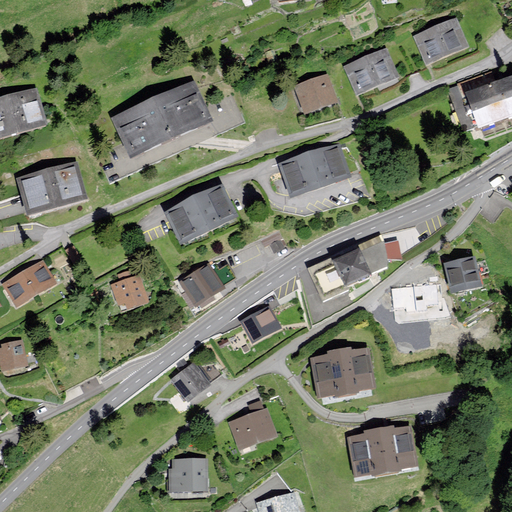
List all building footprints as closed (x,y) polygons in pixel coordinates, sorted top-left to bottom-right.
[(469,49),(457,21),(414,40),(426,68),(469,49)] [(398,80),(387,53),(344,71),(356,98),(398,80)] [(511,76),(495,82),(491,73),(450,88),(465,129),(478,124),(479,127),(511,115),(511,76)] [(337,107),(328,79),(294,90),(303,118),(337,107)] [(210,129),(193,90),(114,125),(131,164),(210,129)] [(37,95),(0,104),(0,143),(46,132),(37,95)] [(349,181),(338,149),(282,168),(293,200),(349,181)] [(78,169),(18,184),(28,221),(88,206),(78,169)] [(236,222),(222,193),(169,218),(183,247),(236,222)] [(323,298),(388,267),(395,266),(394,258),(403,258),(401,239),(387,241),(383,233),(308,269),(323,298)] [(480,284),(474,257),(446,264),(453,291),(480,284)] [(56,288),(43,264),(2,287),(16,311),(56,288)] [(224,294),(210,269),(180,286),(195,311),(224,294)] [(148,305),(139,279),(112,289),(119,308),(126,306),(128,312),(148,305)] [(391,286),(394,314),(441,309),(439,282),(391,286)] [(242,321),(253,341),(279,328),(268,307),(242,321)] [(26,369),(22,343),(2,347),(3,351),(0,351),(0,363),(2,373),(26,369)] [(313,358),(320,397),(375,387),(368,348),(350,351),(350,347),(328,351),(329,355),(313,358)] [(209,385),(194,363),(171,379),(186,401),(209,385)] [(269,408),(229,421),(238,448),(278,434),(269,408)] [(394,425),(364,430),(365,434),(350,437),(356,476),(372,473),(372,476),(402,471),(401,467),(418,464),(411,426),(395,428),(394,425)] [(172,461),(172,490),(206,489),(206,460),(172,461)] [(298,511),(293,493),(258,504),(260,509),(254,510),(254,511),(298,511)]
